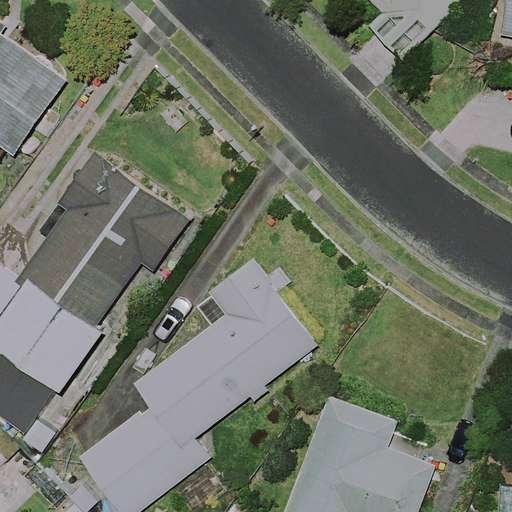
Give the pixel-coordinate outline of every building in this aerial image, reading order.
[(389,0),(392,2),(369,25),(406,61),(464,0),(389,0)] [(0,32),(11,17),(0,9),(0,147),(18,160),(71,84),(0,34),(0,32)] [(85,68),(90,71),(96,72),(99,73),(105,72),(110,71),(114,69),(119,66),(122,63),(125,59),(128,54),(129,49),(130,44),(129,39),(128,34),(126,29),(123,25),(120,21),(116,18),(111,16),(106,14),(101,14),(96,14),(91,15),(86,17),(82,20),(78,24),(75,28),(73,32),(71,37),(71,43),(71,48),(72,53),(74,57),(77,62),(81,65),(85,68)] [(0,342),(74,389),(113,329),(105,324),(143,263),(159,274),(199,211),(101,148),(24,269),(0,254),(0,342)] [(82,455),(123,511),(144,511),(218,459),(202,437),(327,347),(261,254),(196,300),(215,326),(136,383),(152,404),(82,455)] [(399,422),(332,396),(287,511),(421,511),(444,455),(394,435),(399,422)] [(0,475),(16,462),(0,444),(0,475)]
